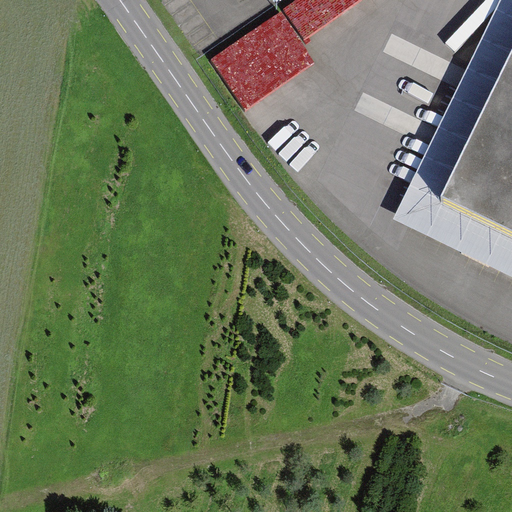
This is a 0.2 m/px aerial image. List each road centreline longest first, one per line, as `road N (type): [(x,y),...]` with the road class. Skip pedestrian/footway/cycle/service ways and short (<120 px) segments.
road 1 (tertiary): [(511,385),(412,333),(315,258),(243,174),(121,0)]
road 2 (track): [(459,362),(436,410),(414,419),(0,481)]
road 3 (unknown): [(382,0),(341,31),(317,79),(342,123),(399,180)]
